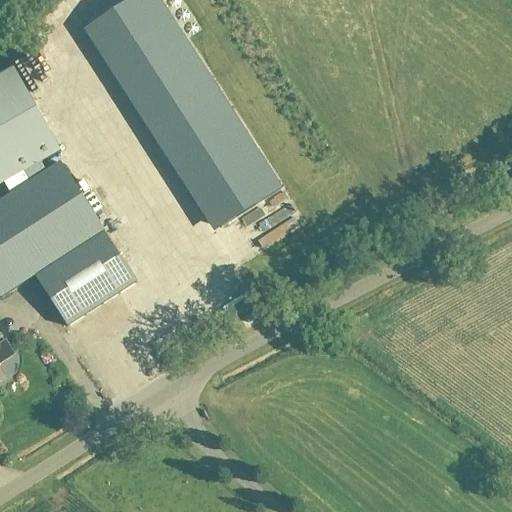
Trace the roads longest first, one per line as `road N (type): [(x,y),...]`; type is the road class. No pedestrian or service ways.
road 1 (unclassified): [(153,400),(511,204)]
road 2 (unclassified): [(0,497),(153,400)]
road 3 (unclassified): [(286,511),(153,400)]
